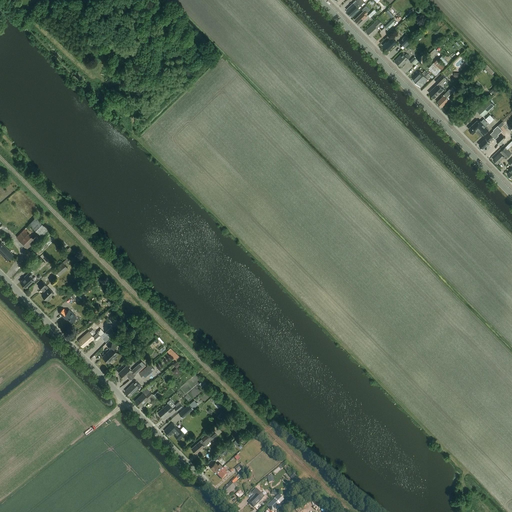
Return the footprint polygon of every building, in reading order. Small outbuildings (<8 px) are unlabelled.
[(366,3),(362,0),(356,0),(356,1),(347,9),(348,11),(347,12),(350,16),(354,12),(355,13),(359,10),(360,8),(366,3)] [(364,20),(367,17),(365,15),(368,13),(367,12),(370,10),(366,6),(362,10),(363,12),(355,20),(359,24),(363,20),(364,20)] [(399,15),(391,7),(385,12),(391,18),(393,16),(395,18),(399,15)] [(377,13),(374,10),(368,15),(370,18),(374,14),(375,15),(377,13)] [(379,30),(376,28),(381,23),(378,19),(366,31),(370,36),(372,35),(373,36),(379,30)] [(395,23),(392,20),(384,27),(387,30),(395,23)] [(402,46),(410,39),(406,35),(399,42),(402,46)] [(388,51),(397,43),(391,37),(382,46),(388,51)] [(429,53),(432,57),(439,52),(436,48),(429,53)] [(410,57),(408,55),(407,53),(404,56),(402,54),(396,60),(397,61),(396,62),(399,66),(400,65),(401,66),(409,59),(408,58),(410,57)] [(443,55),(439,58),(446,65),(450,61),(443,55)] [(435,75),(444,67),(437,60),(428,68),(435,75)] [(413,79),(416,83),(427,73),(425,71),(422,74),(420,72),(413,79)] [(428,74),(427,73),(416,83),(420,87),(428,80),(428,79),(431,76),(429,73),(428,74)] [(429,93),(435,99),(444,90),(439,85),(446,79),(443,75),(436,82),(438,84),(429,93)] [(501,83),(497,79),(493,83),(497,87),(501,83)] [(447,99),(457,89),(454,86),(443,96),(444,96),(438,102),(439,103),(438,104),(441,107),(442,106),(443,107),(449,101),(447,99)] [(483,116),(494,105),(488,99),(477,110),(483,116)] [(494,119),(490,115),(485,119),(490,124),(494,119)] [(484,135),(489,130),(481,121),(479,122),(477,121),(469,129),(473,134),(476,131),(481,136),(482,136),(484,135)] [(483,149),(486,146),(488,146),(490,143),(489,142),(493,137),(495,139),(499,136),(494,131),(490,134),(486,139),(486,138),(479,145),(483,149)] [(500,144),(506,138),(502,135),(496,141),(500,144)] [(508,157),(511,154),(506,147),(493,159),(498,164),(505,157),(504,157),(506,155),(508,157)] [(45,227),(34,217),(28,223),(39,233),(45,227)] [(28,233),(24,229),(15,237),(26,247),(34,240),(28,233)] [(5,239),(2,236),(0,238),(0,252),(7,260),(13,254),(1,242),(5,239)] [(36,256),(47,245),(50,242),(46,238),(32,251),(36,256)] [(33,264),(38,270),(45,262),(40,257),(33,264)] [(62,261),(53,269),(58,275),(67,267),(62,261)] [(32,274),(29,272),(24,277),(25,278),(20,281),(26,287),(33,280),(30,276),(32,274)] [(54,293),(43,281),(38,285),(44,292),(42,294),(48,301),(51,298),(50,297),(54,293)] [(67,312),(64,308),(59,312),(66,319),(67,318),(71,322),(76,317),(69,310),(67,312)] [(107,336),(111,332),(113,330),(111,327),(104,333),(107,336)] [(80,342),(79,343),(83,347),(87,343),(88,344),(95,338),(97,340),(101,336),(98,333),(94,337),(89,331),(79,341),(80,342)] [(117,346),(112,341),(107,346),(110,349),(102,357),(109,363),(118,353),(114,349),(117,346)] [(150,364),(138,373),(143,379),(154,370),(150,364)] [(130,379),(135,374),(133,371),(127,365),(119,373),(124,379),(127,376),(130,379)] [(141,386),(135,380),(125,391),(130,396),(141,386)] [(153,394),(146,387),(142,392),(143,393),(135,401),(140,406),(149,398),(153,394)] [(192,401),(178,413),(182,418),(196,406),(192,401)] [(173,409),(167,404),(158,412),(163,418),(166,415),(167,415),(173,409)] [(170,435),(173,432),(174,434),(173,435),(179,440),(181,438),(181,437),(184,434),(179,429),(178,430),(172,423),(165,430),(166,430),(165,431),(168,434),(169,433),(170,435)] [(202,439),(204,442),(206,444),(218,434),(213,428),(206,435),(202,439)] [(191,448),(196,453),(204,446),(199,441),(191,448)] [(221,455),(225,452),(226,451),(227,453),(230,450),(227,446),(219,453),(221,455)] [(210,467),(216,473),(223,467),(219,464),(218,465),(215,463),(210,467)] [(223,467),(216,473),(222,479),(227,474),(224,472),(226,470),(223,467)] [(240,477),(239,475),(235,478),(231,482),(233,484),(237,480),(240,477)] [(228,494),(235,488),(230,483),(224,489),(225,490),(224,491),(227,494),(227,493),(228,494)] [(261,493),(256,488),(252,493),(255,496),(249,502),(254,507),(262,500),(258,497),(261,493)] [(240,491),(235,495),(239,499),(243,494),(240,491)]
